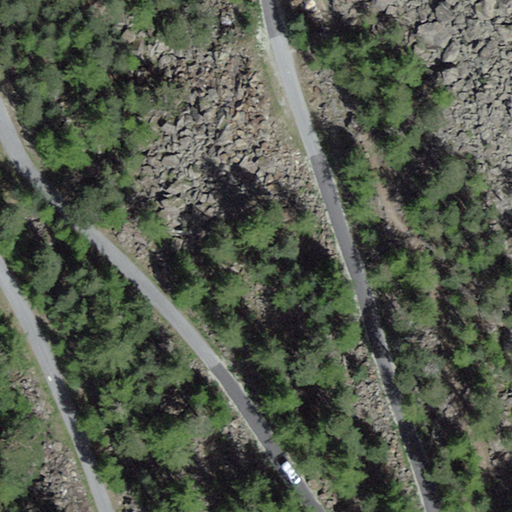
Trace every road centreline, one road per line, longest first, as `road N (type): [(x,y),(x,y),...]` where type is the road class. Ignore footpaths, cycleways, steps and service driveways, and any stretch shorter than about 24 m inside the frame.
road 1 (track): [(435,511),(277,44),(272,0)]
road 2 (track): [(0,114),(50,202),(232,387),(318,511)]
road 3 (track): [(103,511),(67,407),(0,275)]
